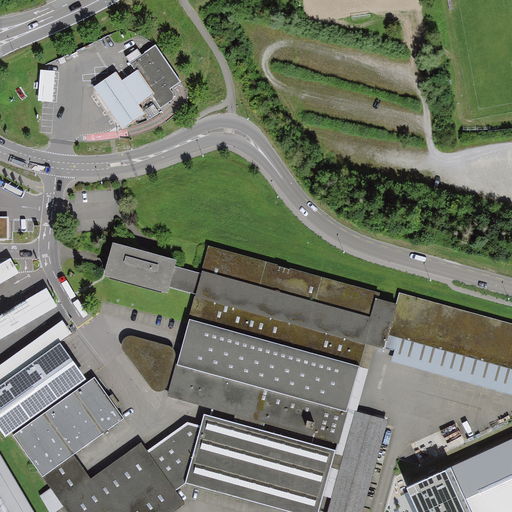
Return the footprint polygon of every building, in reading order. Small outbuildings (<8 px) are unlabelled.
[(139,51),(126,60),(161,109),(174,99),(168,91),(175,86),(181,82),(155,46),(150,50),(142,56),(139,51)] [(139,106),(155,95),(138,70),(122,81),(116,71),(93,87),(123,130),(145,114),(139,106)] [(0,239),(8,239),(8,218),(0,218),(0,239)] [(114,243),(105,277),(164,293),(166,285),(193,293),(199,273),(172,265),(174,260),(151,254),(114,243)] [(377,292),(206,245),(199,273),(193,293),(175,360),(168,385),(165,396),(234,415),(233,421),(262,429),(264,422),(341,443),(349,412),(369,342),(384,346),(396,305),(375,299),(377,292)] [(12,260),(0,267),(0,285),(20,275),(12,260)] [(47,288),(0,315),(0,340),(58,307),(47,288)] [(511,323),(399,292),(396,305),(384,346),(392,348),(390,361),(511,395),(511,323)] [(0,364),(0,383),(73,334),(63,320),(0,364)] [(163,390),(168,385),(175,360),(173,359),(173,358),(175,352),(174,350),(173,348),(171,346),(132,336),(127,337),(125,339),(123,341),(121,343),(122,347),(152,388),(154,390),(158,391),(163,390)] [(68,358),(59,346),(0,387),(0,427),(6,435),(84,381),(68,358)] [(95,379),(14,436),(44,478),(75,455),(124,420),(95,379)] [(360,511),(385,421),(349,412),(341,443),(339,448),(321,511),(360,511)] [(148,452),(176,490),(188,482),(301,511),(321,511),(339,448),(262,429),(233,421),(206,415),(202,427),(189,423),(148,452)] [(75,455),(44,478),(51,488),(41,495),(52,511),(55,511),(58,511),(64,507),(67,511),(172,511),(185,503),(176,490),(148,452),(141,443),(92,478),(75,455)] [(511,511),(511,450),(405,493),(412,511),(511,511)] [(0,511),(31,511),(0,457),(0,511)]
